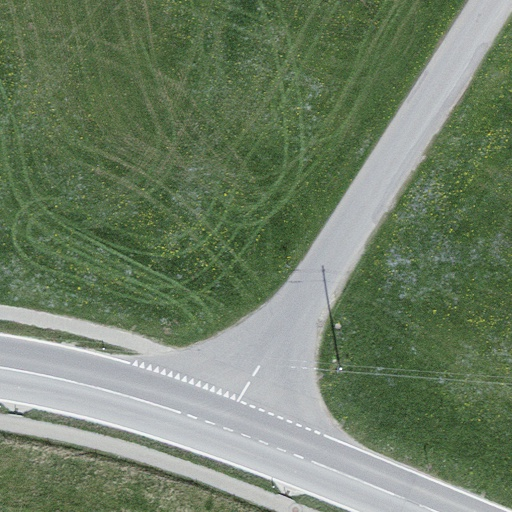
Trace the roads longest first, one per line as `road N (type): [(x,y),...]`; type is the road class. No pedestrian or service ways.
road 1 (unclassified): [(221,426),(491,0)]
road 2 (secondary): [(221,426),(437,511)]
road 3 (secondary): [(0,368),(221,426)]
